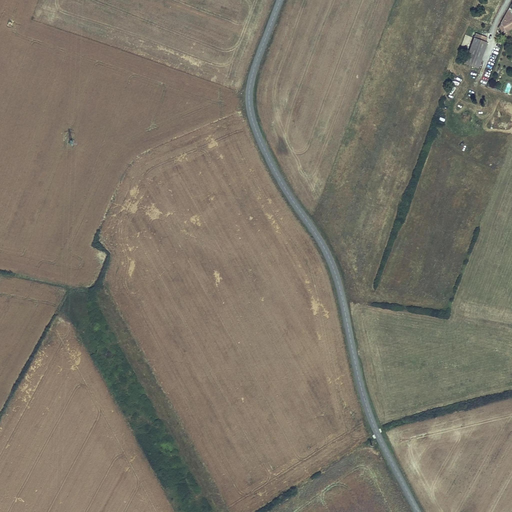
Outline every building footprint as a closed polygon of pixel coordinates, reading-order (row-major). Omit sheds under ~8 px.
[(501,22),(506,31),(511,27),(511,15),(508,9),(501,22)] [(506,31),(501,22),(498,27),(502,33),(503,33),(506,31)] [(485,43),(486,39),(475,35),(473,39),(485,43)] [(485,43),(473,39),(465,64),(478,68),(486,44),(485,43)] [(492,159),(488,167),(495,171),(500,163),(492,159)]
